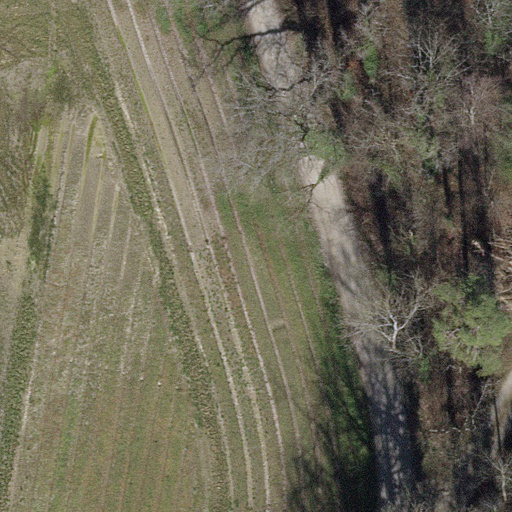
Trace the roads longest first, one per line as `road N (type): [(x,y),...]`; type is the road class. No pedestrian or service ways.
road 1 (track): [(395,511),(381,360),(292,65),(261,0)]
road 2 (track): [(450,511),(511,397)]
